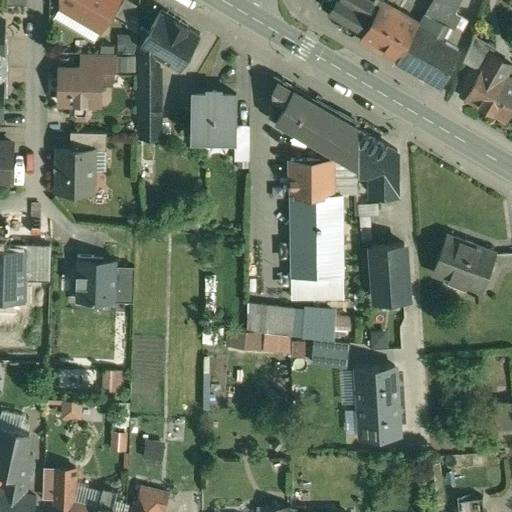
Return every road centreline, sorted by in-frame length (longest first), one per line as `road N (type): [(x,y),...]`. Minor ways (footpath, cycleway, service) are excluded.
road 1 (secondary): [(511,171),(235,10)]
road 2 (residential): [(0,205),(36,202),(40,0)]
